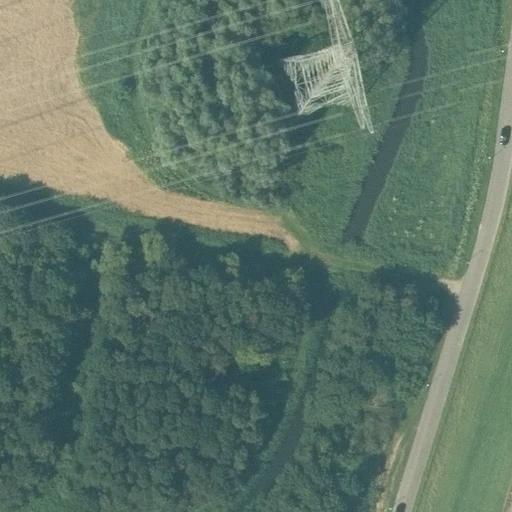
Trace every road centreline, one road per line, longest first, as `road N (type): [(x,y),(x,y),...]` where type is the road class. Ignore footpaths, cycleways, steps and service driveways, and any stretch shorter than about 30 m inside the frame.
road 1 (track): [(0,206),(469,290)]
road 2 (unclassified): [(401,511),(495,194),(511,87)]
road 3 (track): [(230,0),(220,69),(238,136)]
